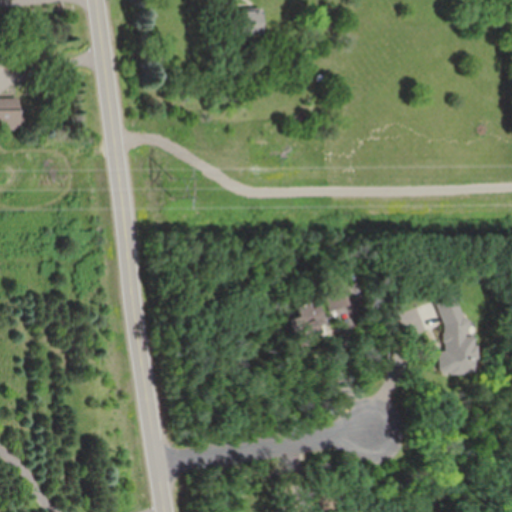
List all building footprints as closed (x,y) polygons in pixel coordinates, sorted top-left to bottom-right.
[(233,34),(259,34),(259,12),(233,12),(233,34)] [(0,128),(22,129),(22,98),(0,97),(0,128)] [(320,290),(328,312),(345,306),(337,284),(320,290)] [(439,326),(441,363),(469,362),(467,319),(455,320),(454,295),(432,296),(434,322),(427,322),(427,324),(431,324),(431,327),(439,326)] [(284,309),(292,335),(325,326),(320,305),(310,308),(308,303),(284,309)]
